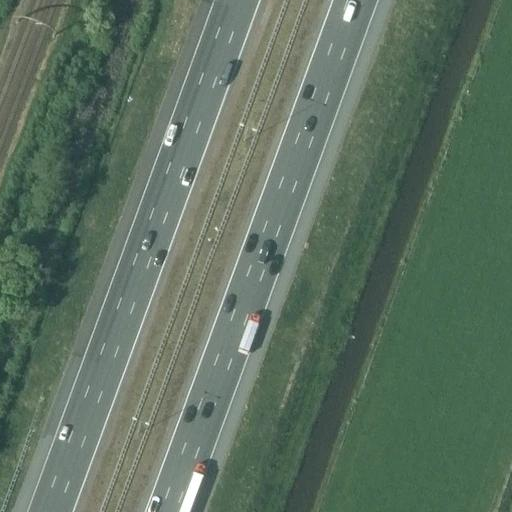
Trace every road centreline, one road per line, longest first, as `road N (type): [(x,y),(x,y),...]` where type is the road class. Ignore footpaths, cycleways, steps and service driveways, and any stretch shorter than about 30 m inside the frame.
road 1 (motorway): [(167,511),(356,0)]
road 2 (motorway): [(236,0),(51,511)]
